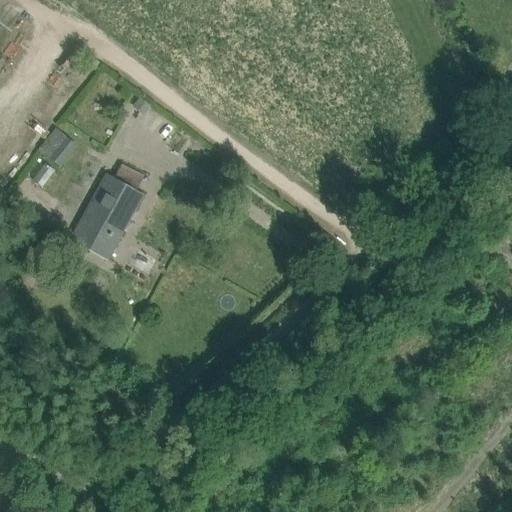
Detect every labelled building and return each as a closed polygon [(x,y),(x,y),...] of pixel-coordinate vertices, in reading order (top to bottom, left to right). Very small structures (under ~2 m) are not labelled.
[(0,89),(16,60),(0,50),(0,89)] [(7,84),(13,89),(29,69),(23,64),(7,84)] [(140,97),(134,105),(145,113),(150,105),(140,97)] [(99,129),(136,163),(154,143),(133,124),(143,114),(128,100),(118,111),(117,109),(99,129)] [(77,146),(55,130),(39,149),(50,158),(61,167),(77,146)] [(13,184),(29,158),(19,152),(4,178),(13,184)] [(106,175),(70,241),(107,261),(144,195),(136,191),(144,177),(120,163),(112,178),(106,175)] [(502,282),(511,290),(511,272),(510,272),(502,282)] [(440,341),(455,366),(472,357),(457,331),(440,341)] [(421,353),(411,359),(418,371),(428,365),(421,353)] [(489,388),(511,367),(502,357),(479,377),(489,388)] [(435,365),(424,371),(432,386),(443,381),(435,365)] [(388,379),(370,400),(402,429),(421,408),(388,379)] [(362,405),(333,431),(362,464),(391,438),(362,405)] [(466,450),(475,440),(449,416),(440,426),(466,450)] [(426,471),(436,463),(424,446),(413,454),(426,471)] [(396,471),(411,460),(401,447),(386,458),(396,471)] [(306,454),(292,462),(306,488),(321,480),(306,454)] [(395,472),(382,481),(402,511),(403,511),(416,504),(395,472)] [(361,478),(341,494),(348,502),(368,486),(361,478)] [(511,511),(511,494),(505,487),(494,498),(507,511),(511,511)] [(376,511),(362,496),(352,504),(358,511),(376,511)]
